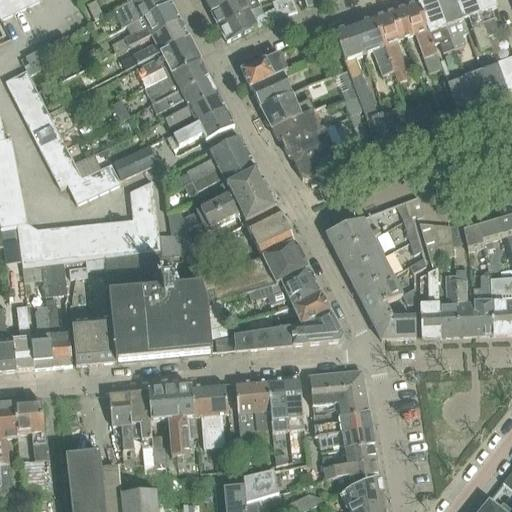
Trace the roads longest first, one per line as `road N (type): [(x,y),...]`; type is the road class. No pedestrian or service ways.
road 1 (unclassified): [(0,390),(374,358)]
road 2 (unclassified): [(374,358),(216,66)]
road 3 (unclassified): [(216,66),(382,0)]
road 4 (unclassified): [(399,511),(374,358)]
